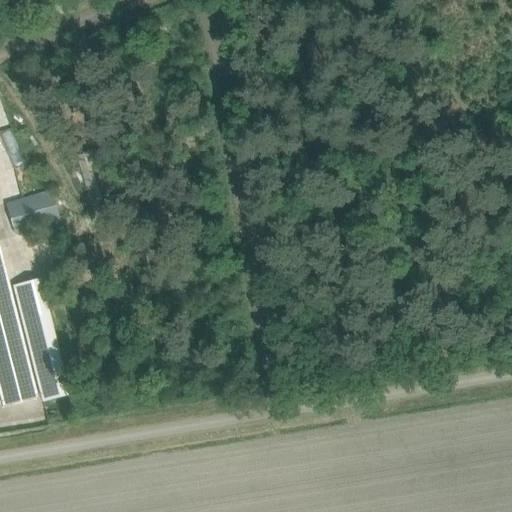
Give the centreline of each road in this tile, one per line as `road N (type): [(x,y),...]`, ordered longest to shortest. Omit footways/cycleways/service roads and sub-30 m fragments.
road 1 (unclassified): [(0,471),(511,386)]
road 2 (track): [(197,0),(202,71),(264,427)]
road 3 (track): [(0,67),(198,0)]
